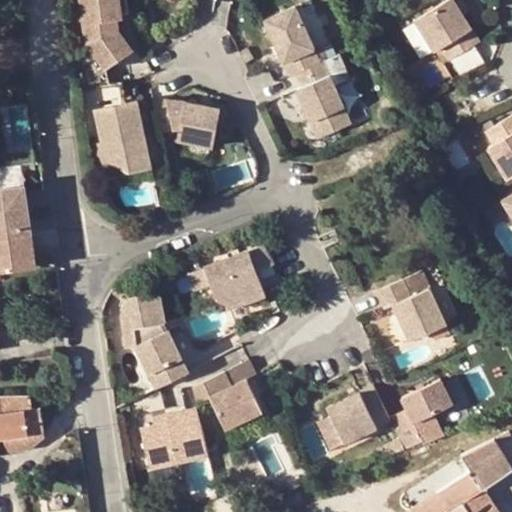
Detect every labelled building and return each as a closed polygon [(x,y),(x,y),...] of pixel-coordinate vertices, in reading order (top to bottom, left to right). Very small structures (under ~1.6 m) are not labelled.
[(80,0),(85,36),(108,63),(133,42),(116,22),(116,12),(121,12),(119,0),(80,0)] [(296,0),(292,0),(263,13),(289,70),(301,64),(321,55),(315,43),(296,0)] [(464,50),(494,31),(484,16),(480,19),(474,8),(478,6),(474,0),(444,0),(430,9),(450,40),(456,37),(464,50)] [(321,55),(325,53),(330,51),(324,38),(315,43),(321,55)] [(325,53),(321,55),(301,64),(308,78),(303,80),(324,127),(352,115),(325,53)] [(88,81),(90,97),(119,91),(116,76),(88,81)] [(179,125),(178,134),(210,139),(217,102),(184,96),(167,95),(152,97),(156,121),(158,127),(173,124),(179,125)] [(91,105),(95,128),(141,109),(138,97),(91,105)] [(148,155),(141,109),(95,128),(96,136),(105,135),(108,154),(119,161),(148,155)] [(511,114),(483,132),(491,146),(485,149),(504,181),(511,176),(511,114)] [(511,195),(500,203),(511,222),(511,195)] [(0,269),(37,264),(32,231),(0,235),(0,269)] [(274,257),(266,237),(204,261),(211,277),(218,295),(224,297),(243,290),(245,295),(266,287),(256,265),(274,257)] [(188,268),(195,284),(211,277),(204,261),(188,268)] [(404,272),(377,284),(386,302),(395,297),(412,332),(447,316),(429,281),(422,264),(404,272)] [(154,289),(126,297),(131,309),(120,313),(128,341),(136,339),(156,380),(187,365),(164,318),(154,289)] [(224,297),(227,302),(245,295),(243,290),(224,297)] [(256,366),(250,352),(192,380),(196,397),(211,390),(225,420),(262,403),(247,371),(256,366)] [(452,398),(440,373),(401,391),(406,403),(388,411),(390,414),(401,439),(403,443),(421,434),(413,416),(452,398)] [(376,421),(390,414),(388,411),(377,386),(362,393),(356,380),(324,395),(327,402),(340,429),(373,413),(376,421)] [(0,437),(7,436),(8,451),(34,448),(47,435),(43,408),(34,409),(32,395),(0,396),(0,437)] [(149,460),(207,448),(197,399),(164,407),(166,414),(153,417),(140,420),(149,460)] [(327,437),(340,429),(327,402),(313,408),(327,437)] [(166,414),(164,407),(152,409),(153,417),(166,414)] [(439,489),(455,511),(502,511),(483,485),(511,466),(511,463),(492,437),(463,453),(473,467),(439,489)] [(387,457),(406,450),(403,443),(401,439),(384,447),(387,457)] [(455,511),(439,489),(412,507),(415,511),(455,511)]
